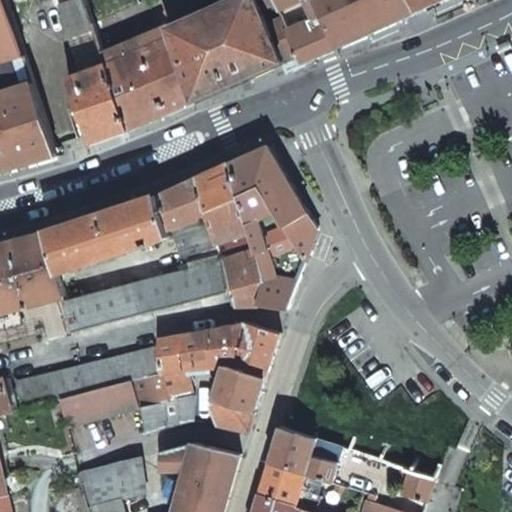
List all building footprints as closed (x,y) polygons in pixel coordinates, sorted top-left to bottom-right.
[(19,32),(12,10),(8,0),(0,0),(0,62),(0,63),(26,54),(20,37),(19,32)] [(8,0),(12,10),(37,0),(8,0)] [(95,31),(84,0),(69,0),(60,3),(71,38),(85,33),(95,31)] [(295,43),(281,10),(276,0),(231,0),(201,14),(195,0),(189,4),(187,0),(163,0),(167,10),(172,27),(197,100),(257,74),(283,62),(287,71),(304,64),(295,43)] [(276,0),(281,10),(302,0),(276,0)] [(306,13),(320,7),(318,0),(317,0),(302,0),(281,10),(295,43),(305,39),(302,34),(299,24),(309,20),(306,13)] [(413,0),(317,0),(318,0),(320,7),(327,23),(339,48),(383,28),(419,13),(413,0)] [(447,0),(413,0),(419,13),(447,0)] [(302,34),(327,23),(320,7),(306,13),(309,20),(299,24),(302,34)] [(339,48),(327,23),(302,34),(305,39),(295,43),(304,64),(339,48)] [(129,130),(162,116),(197,100),(172,27),(103,54),(107,66),(129,130)] [(107,66),(69,79),(90,143),(129,130),(107,66)] [(0,170),(39,160),(58,154),(35,82),(17,88),(0,93),(0,170)] [(250,232),(254,249),(261,273),(260,304),(290,309),(319,228),(272,146),(232,162),(250,232)] [(250,232),(232,162),(199,176),(209,219),(215,242),(250,232)] [(209,219),(199,176),(161,192),(161,194),(171,230),(172,230),(209,219)] [(155,240),(173,234),(172,230),(171,230),(161,194),(95,217),(47,232),(58,271),(144,243),(145,248),(156,245),(155,240)] [(209,219),(172,230),(173,234),(180,263),(218,253),(217,250),(215,242),(209,219)] [(58,271),(47,232),(41,234),(0,243),(0,312),(62,296),(62,294),(64,293),(58,271)] [(261,273),(254,249),(220,258),(229,293),(232,305),(260,304),(261,273)] [(229,293),(220,258),(63,298),(72,332),(126,319),(229,293)] [(250,322),(247,322),(247,325),(161,339),(162,345),(165,375),(188,370),(190,370),(188,364),(197,361),(209,359),(210,365),(227,367),(227,365),(268,378),(283,333),(250,322)] [(90,394),(141,381),(165,375),(162,345),(17,380),(24,410),(62,400),(90,394)] [(227,365),(227,367),(216,399),(224,427),(250,431),(268,378),(227,365)] [(165,375),(141,381),(143,409),(145,435),(169,426),(195,421),(194,395),(188,370),(165,375)] [(0,415),(15,412),(4,379),(0,379),(0,415)] [(90,394),(62,400),(68,427),(143,409),(141,381),(90,394)] [(437,479),(446,456),(356,428),(353,441),(349,451),(370,457),(400,467),(437,479)] [(333,483),(339,464),(313,455),(317,441),(314,440),(282,429),(275,452),(271,463),(306,474),(333,483)] [(313,455),(339,464),(344,449),(326,443),(320,442),(317,441),(313,455)] [(224,511),(243,453),(196,442),(161,451),(165,468),(179,470),(175,511),(123,511),(120,498),(147,492),(139,457),(80,472),(82,479),(90,511),(224,511)] [(0,452),(0,494),(8,493),(0,452)] [(306,474),(271,463),(261,495),(296,506),(306,509),(314,511),(317,511),(322,499),(301,492),(306,474)] [(437,479),(400,467),(395,483),(406,487),(404,495),(429,504),(437,479)] [(8,493),(0,494),(0,511),(8,511),(11,508),(8,493)] [(294,511),(296,506),(261,495),(255,511),(294,511)] [(400,511),(374,503),(370,511),(400,511)]
